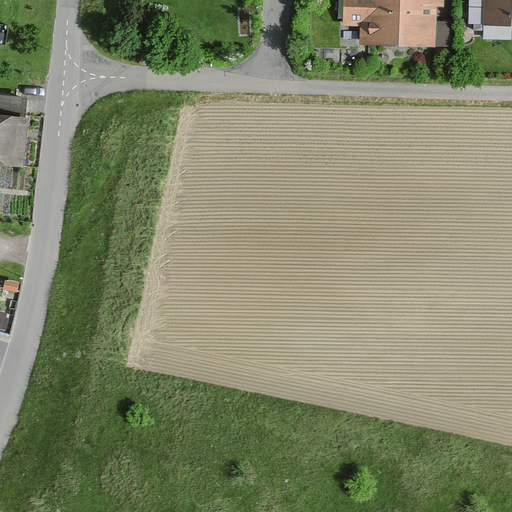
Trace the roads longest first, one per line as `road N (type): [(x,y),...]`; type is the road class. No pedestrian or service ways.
road 1 (residential): [(0,399),(39,290),(61,81)]
road 2 (residential): [(299,0),(285,36),(284,84),(61,81)]
